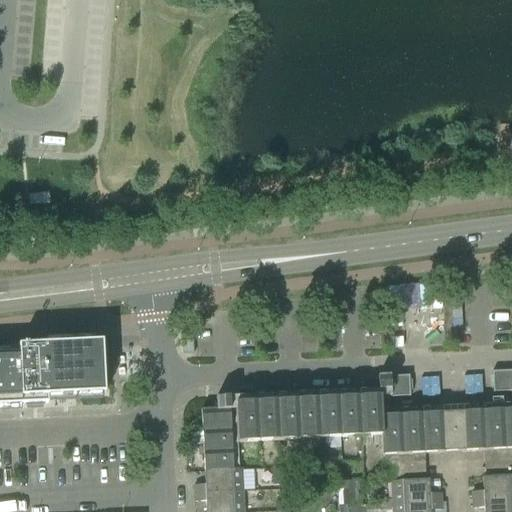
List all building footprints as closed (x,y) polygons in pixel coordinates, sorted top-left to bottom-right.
[(34,240),(53,238),(51,222),(33,224),(34,240)] [(193,342),(182,343),(183,355),(193,355),(193,342)] [(48,398),(105,395),(102,343),(19,348),(19,354),(0,354),(0,406),(48,404),(48,398)] [(511,372),(492,373),(493,392),(511,391),(511,372)] [(409,397),(409,378),(378,379),(378,392),(379,398),(409,397)] [(237,444),(361,438),(381,438),(380,418),(381,418),(381,398),(379,398),(235,404),(237,444)] [(233,471),(232,458),(229,399),(216,400),(216,401),(217,401),(217,410),(201,411),(204,472),(233,471)] [(511,411),(461,414),(453,414),(381,418),(380,418),(381,438),(383,485),(391,484),(426,482),(424,455),(455,454),(463,453),(484,452),(485,479),(511,477),(511,411)] [(242,470),(233,471),(204,472),(205,487),(194,487),(194,495),(243,492),(242,470)] [(472,494),(472,502),(511,500),(511,477),(485,479),(482,479),(483,493),(472,494)] [(429,482),(426,482),(391,484),(392,501),(380,502),(381,507),(441,504),(440,495),(429,496),(429,482)] [(353,483),(338,483),(338,491),(342,491),(343,508),(344,508),(348,508),(354,508),(353,483)] [(206,503),(206,511),(243,511),(243,492),(194,495),(195,504),(206,503)] [(484,510),(483,511),(511,511),(511,500),(472,502),(472,510),(484,510)] [(283,511),(283,503),(273,503),(273,511),(283,511)]
